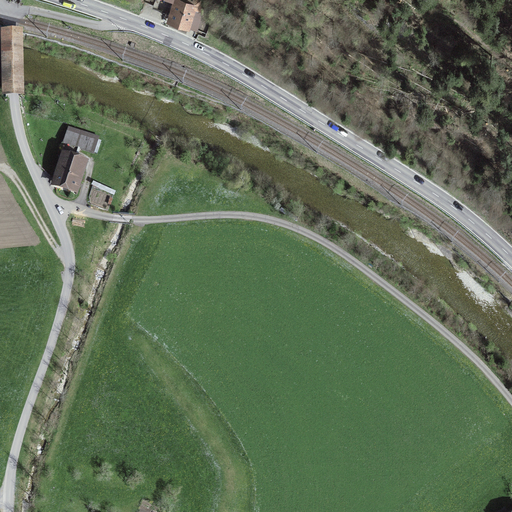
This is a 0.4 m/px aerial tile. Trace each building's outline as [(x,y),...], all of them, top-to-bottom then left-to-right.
[(190,25),(196,6),(192,5),(193,0),(181,0),(181,1),(177,0),(171,18),(190,25)] [(92,142),(68,134),(64,145),(69,146),(74,148),(75,145),(89,149),(92,142)] [(62,144),(60,151),(66,153),(69,146),(64,145),(62,144)] [(66,153),(60,151),(58,157),(59,158),(64,160),(66,153)] [(83,166),(64,160),(59,158),(50,187),(73,195),(83,166)]
